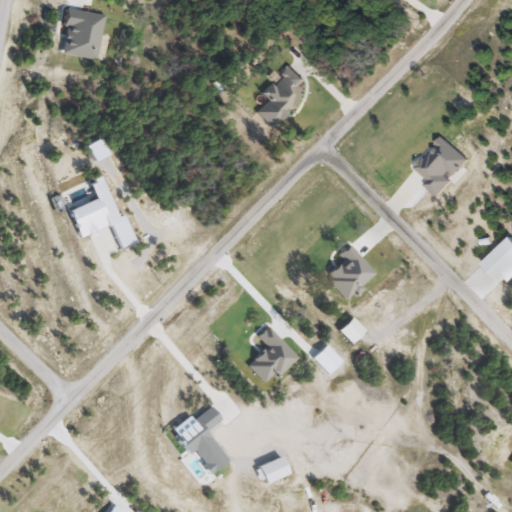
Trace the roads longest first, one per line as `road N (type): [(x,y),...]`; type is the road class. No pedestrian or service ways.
road 1 (residential): [(0,469),(455,0)]
road 2 (residential): [(318,144),(511,340)]
